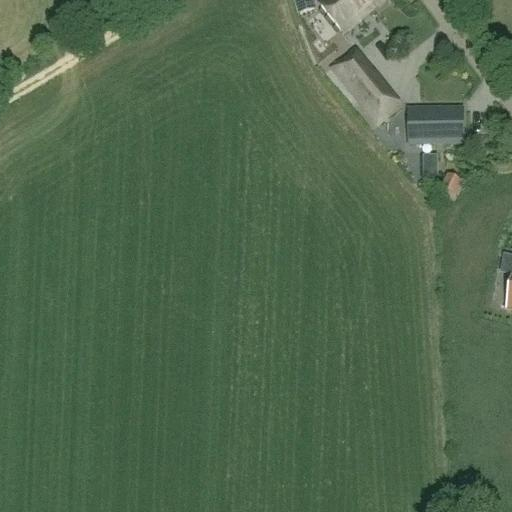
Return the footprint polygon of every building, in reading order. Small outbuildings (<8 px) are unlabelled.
[(318,0),(298,0),(303,15),(321,10),(318,0)] [(384,0),(328,0),(320,7),(342,34),(384,0)] [(355,50),(334,66),(380,123),(400,106),(355,50)] [(410,114),(410,146),(462,145),(462,113),(410,114)] [(454,199),(462,184),(449,177),(441,192),(454,199)]
